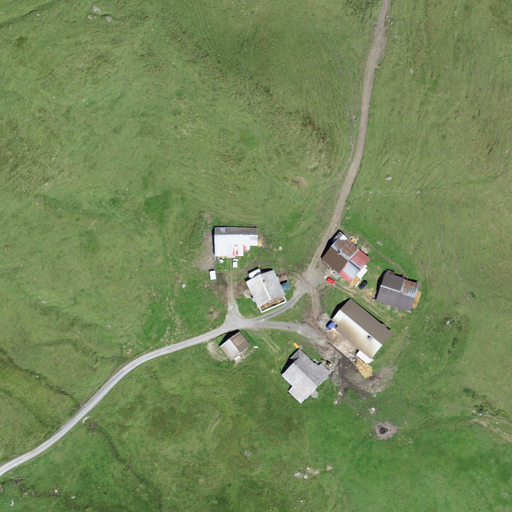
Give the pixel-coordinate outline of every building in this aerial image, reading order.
[(249,251),(249,247),(258,247),(258,226),(214,227),(215,258),(243,257),(243,251),(249,251)] [(321,259),(350,284),(371,260),(339,232),(331,242),(334,244),(321,259)] [(245,282),(257,310),(285,298),(273,270),(245,282)] [(385,273),(376,302),(413,313),(422,284),(385,273)] [(336,331),(372,362),(394,335),(350,298),(331,321),(339,327),(336,331)] [(220,347),(231,362),(251,348),(240,333),(220,347)] [(292,387),(287,392),(301,406),(332,376),(320,363),(316,367),(299,349),(289,359),(294,364),(282,376),(292,387)]
